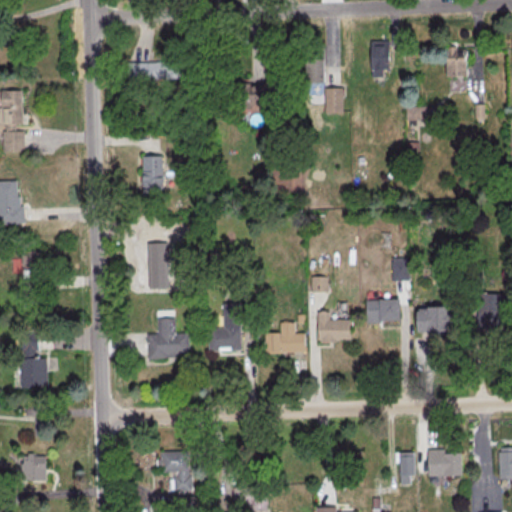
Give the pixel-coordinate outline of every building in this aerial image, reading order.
[(372,39),(372,75),(382,75),(382,69),(391,69),(391,39),(372,39)] [(447,76),(468,76),(468,46),(447,46),(447,76)] [(305,82),(325,82),(325,58),(305,58),(305,82)] [(183,79),(183,61),(128,61),(128,79),(183,79)] [(267,84),(241,84),(241,103),(267,103),(267,84)] [(344,111),(344,86),(325,86),(326,111),(344,111)] [(0,89),(21,89),(22,150),(1,150),(0,130),(0,89)] [(439,105),(407,105),(407,119),(439,119),(439,105)] [(139,156),(149,156),(159,156),(160,195),(140,196),(139,171),(140,171),(139,156)] [(0,179),(0,222),(22,222),(22,213),(22,205),(19,205),(18,195),(15,195),(14,179),(0,179)] [(14,272),(23,272),(23,280),(42,280),(42,251),(14,251),(14,272)] [(410,256),(393,256),(393,280),(410,280),(410,256)] [(328,276),(311,276),(311,290),(328,290),(328,276)] [(507,293),(477,293),(477,332),(507,332),(507,293)] [(363,299),(397,298),(397,320),(379,320),(380,322),(364,323),(363,299)] [(220,302),(237,302),(239,349),(206,350),(206,327),(221,327),(220,302)] [(457,306),(416,306),(416,331),(457,331),(457,306)] [(315,311),(327,311),(327,319),(348,318),(348,339),(332,340),(332,341),(316,342),(315,311)] [(155,318),(172,317),(173,331),(186,331),(187,353),(174,353),(174,355),(163,356),(163,358),(146,358),(145,333),(156,333),(155,318)] [(277,322),(291,321),(291,332),(302,332),(302,350),(278,351),(278,352),(263,353),(263,332),(278,332),(277,322)] [(47,387),(47,356),(38,356),(38,337),(20,337),(20,387),(47,387)] [(498,447),(511,446),(511,477),(497,478),(496,452),(498,451),(498,447)] [(458,452),(459,474),(426,475),(426,449),(441,448),(441,453),(458,452)] [(158,451),(184,450),(185,474),(189,474),(189,489),(172,490),(171,474),(174,474),(174,471),(159,471),(158,451)] [(397,451),(411,451),(412,483),(398,483),(397,451)] [(20,479),(46,479),(46,453),(20,453),(20,479)] [(230,486),(264,485),(265,504),(231,506),(230,486)]
